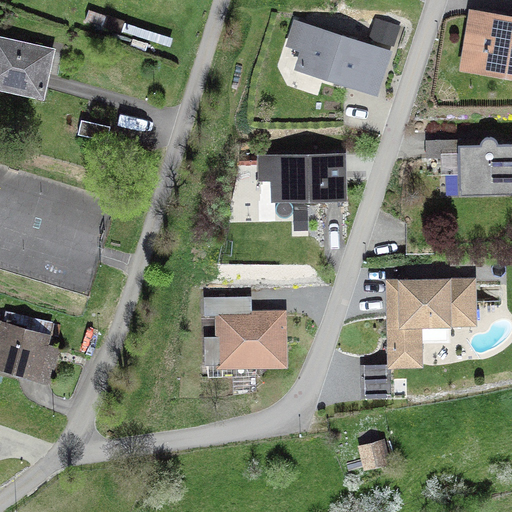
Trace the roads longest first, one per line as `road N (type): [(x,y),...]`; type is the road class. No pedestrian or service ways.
road 1 (residential): [(72,439),(125,447),(256,425),(293,409),(322,351),(437,0)]
road 2 (residential): [(72,439),(117,335),(221,0)]
